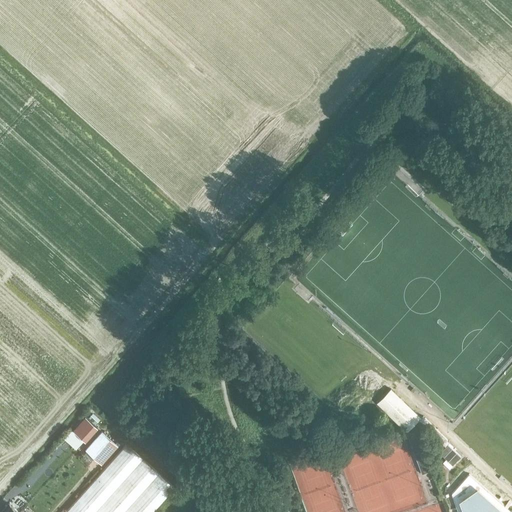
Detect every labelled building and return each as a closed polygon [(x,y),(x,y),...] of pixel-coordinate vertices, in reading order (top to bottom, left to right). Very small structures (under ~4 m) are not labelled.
[(421,417),(391,388),(377,403),(407,431),(421,417)] [(86,440),(99,426),(86,414),(73,428),(86,440)] [(102,463),(119,444),(102,429),(85,447),(102,463)] [(126,442),(63,511),(152,511),(175,486),(126,442)] [(424,469),(430,467),(427,460),(426,460),(424,455),(420,457),(424,469)] [(511,511),(470,476),(453,494),(458,511),(511,511)] [(19,511),(9,503),(0,511),(19,511)]
